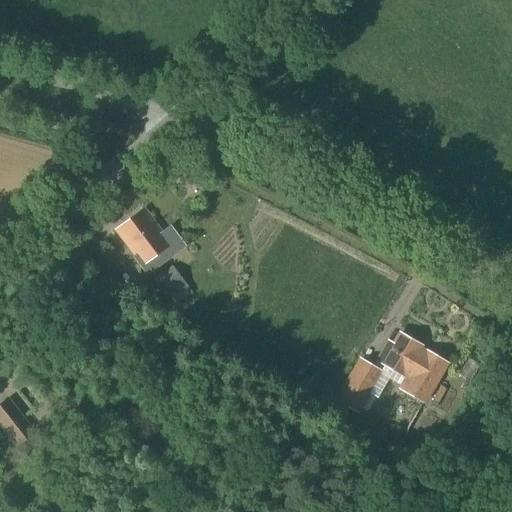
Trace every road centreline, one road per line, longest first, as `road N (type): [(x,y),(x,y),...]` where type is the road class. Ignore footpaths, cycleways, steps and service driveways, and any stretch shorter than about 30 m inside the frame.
road 1 (unclassified): [(511,298),(312,180),(183,116)]
road 2 (tertiary): [(0,248),(183,116)]
road 3 (unclassified): [(183,116),(0,63)]
road 4 (tertiary): [(183,116),(277,0)]
